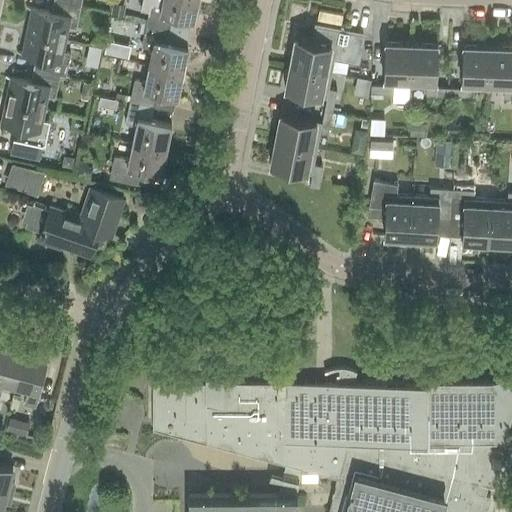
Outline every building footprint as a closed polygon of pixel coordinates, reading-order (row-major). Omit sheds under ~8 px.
[(76,28),(81,5),(56,0),(54,0),(52,12),(31,8),(27,30),(66,39),(69,26),(76,28)] [(194,20),(197,0),(162,0),(162,4),(151,2),(147,24),(170,29),(173,15),(194,20)] [(167,42),(170,29),(147,24),(142,46),(153,48),(149,65),(183,72),(188,47),(167,42)] [(316,24),(313,40),(296,37),(291,63),(332,71),(335,57),(358,61),(363,33),(316,24)] [(63,51),(66,39),(27,30),(22,53),(42,57),(40,69),(40,70),(60,74),(60,75),(66,76),(71,53),(63,51)] [(384,84),(371,84),(371,93),(393,93),(393,85),(410,86),(412,43),(385,42),(384,84)] [(438,44),(412,43),(410,86),(426,86),(426,95),(449,95),(449,87),(437,86),(438,44)] [(489,46),(463,45),(461,87),(449,87),(449,95),(471,96),(472,88),(488,89),(489,46)] [(511,46),(489,46),(488,89),(505,89),(504,97),(511,97),(511,46)] [(291,63),(285,89),(327,97),(324,109),(333,111),(337,89),(329,87),(332,71),(291,63)] [(177,97),(183,72),(149,65),(146,82),(135,79),(130,101),(154,106),(156,93),(177,97)] [(10,77),(5,99),(18,102),(45,108),(48,95),(55,97),(60,75),(60,74),(40,70),(40,69),(34,68),(31,81),(10,77)] [(107,106),(109,97),(100,95),(98,104),(107,106)] [(18,102),(5,99),(0,122),(20,127),(18,139),(14,138),(11,152),(40,159),(43,144),(45,145),(50,122),(42,121),(45,108),(18,102)] [(151,120),(154,106),(130,101),(126,123),(136,125),(133,142),(166,149),(171,124),(151,120)] [(281,113),(276,139),(317,148),(321,131),(329,133),(333,111),(324,109),(322,121),(281,113)] [(425,123),(410,122),(410,135),(424,136),(425,123)] [(459,124),(448,124),(448,131),(459,132),(459,124)] [(366,130),(353,127),(348,151),(362,153),(366,130)] [(312,173),(310,186),(318,187),(322,165),(314,164),(317,148),(276,139),(271,165),(312,173)] [(371,139),(370,147),(383,148),(384,139),(371,139)] [(391,140),(384,139),(383,148),(370,147),(370,155),(390,155),(391,140)] [(453,140),(436,139),(436,153),(453,154),(453,140)] [(161,174),(166,149),(133,142),(129,159),(115,156),(110,178),(137,184),(140,170),(161,174)] [(37,194),(45,171),(12,162),(5,183),(37,194)] [(410,236),(413,196),(413,194),(397,193),(397,183),(374,178),(368,216),(385,217),(384,235),(386,235),(410,236)] [(111,235),(121,206),(124,197),(90,185),(79,214),(66,209),(66,211),(50,206),(49,209),(45,207),(46,204),(34,200),(32,204),(27,202),(21,219),(27,221),(25,226),(41,231),(38,240),(60,248),(61,244),(90,254),(94,243),(104,246),(108,234),(111,235)] [(413,196),(410,236),(437,238),(438,217),(451,218),(452,197),(452,188),(430,186),(429,195),(413,194),(413,196)] [(475,189),(452,188),(452,197),(464,197),(462,239),(488,241),(491,199),(474,198),(475,189)] [(507,199),(491,199),(488,241),(511,242),(511,191),(508,191),(507,199)] [(15,386),(25,349),(15,347),(13,352),(1,348),(0,351),(0,393),(3,382),(15,386)] [(25,349),(15,386),(28,389),(24,402),(35,405),(46,360),(34,357),(35,352),(25,349)] [(358,371),(350,368),(341,366),(333,368),(325,371),(328,371),(334,369),(341,368),(341,381),(287,381),(279,379),(279,381),(227,381),(207,376),(207,381),(154,382),(154,426),(142,422),(142,425),(286,464),(277,495),(188,496),(188,511),(485,511),(490,495),(486,494),(488,485),(493,486),(499,463),(501,464),(501,455),(503,448),(491,448),(491,441),(505,441),(511,412),(511,374),(490,381),(356,381),(356,371),(358,371)] [(30,421),(10,416),(6,429),(27,435),(30,421)] [(0,489),(12,493),(15,483),(10,482),(13,469),(0,465),(0,489)] [(10,503),(12,493),(0,489),(0,511),(1,511),(4,502),(10,503)]
